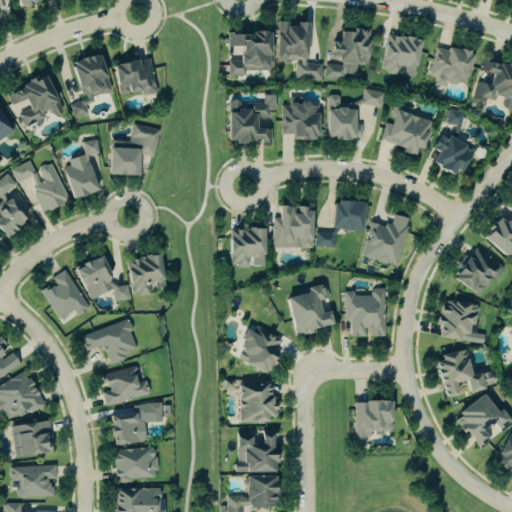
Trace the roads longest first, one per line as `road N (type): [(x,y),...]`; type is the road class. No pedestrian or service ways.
road 1 (residential): [(511,506),(478,489),(434,444),(412,399),(403,340),(429,256),(511,154)]
road 2 (residential): [(0,296),(40,333),(72,389),(87,511)]
road 3 (residential): [(117,19),(144,29),(154,15),(150,1),(121,4),(117,19),(0,62)]
road 4 (residential): [(246,185),(330,169),(375,174),(458,217)]
road 5 (residential): [(0,296),(50,248),(132,219)]
road 6 (residential): [(374,0),(511,34)]
road 7 (residential): [(314,371),(306,401),(307,511)]
